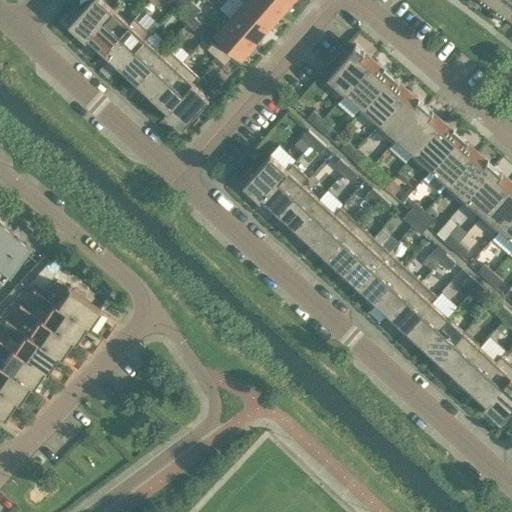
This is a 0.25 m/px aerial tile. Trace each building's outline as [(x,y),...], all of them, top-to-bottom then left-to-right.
[(77,5),(64,18),(85,37),(112,7),(104,0),(89,0),(81,9),(77,5)] [(200,8),(191,0),(184,8),(194,16),(200,8)] [(242,0),(225,0),(218,8),(229,17),(257,42),(271,25),(244,1),(242,0)] [(286,9),(276,0),(244,0),(244,1),(271,25),(286,9)] [(293,0),(276,0),(286,9),(293,0)] [(511,0),(496,0),(492,6),(499,11),(500,10),(511,19),(511,18),(511,0)] [(112,7),(85,37),(86,38),(89,36),(104,50),(129,22),(112,7)] [(129,22),(104,50),(120,65),(145,37),(145,38),(151,32),(150,31),(158,22),(142,8),(129,22)] [(184,8),(178,15),(187,23),(194,16),(184,8)] [(194,16),(187,23),(196,31),(203,24),(194,16)] [(229,17),(215,34),(242,58),(257,42),(229,17)] [(145,37),(120,65),(136,79),(166,46),(166,45),(160,51),(145,38),(145,37)] [(216,56),(222,49),(213,41),(207,48),(216,56)] [(348,52),(343,48),(333,59),(338,63),(328,75),(345,90),(372,60),(362,52),(363,51),(355,44),(348,52)] [(166,46),(136,79),(152,94),(183,61),(166,46)] [(225,64),(231,57),(222,49),(216,56),(225,64)] [(372,60),(345,90),(362,105),(389,74),(384,69),(383,70),(372,60)] [(183,61),(152,94),(167,108),(165,110),(166,112),(193,82),(199,76),(183,61)] [(389,74),(362,105),(379,120),(406,90),(397,82),(398,81),(389,74)] [(193,82),(166,112),(187,131),(199,117),(195,113),(210,97),(193,82)] [(406,90),(379,120),(380,121),(375,126),(392,140),(424,104),(418,99),(417,100),(406,90)] [(394,142),(389,147),(406,162),(415,151),(414,150),(440,120),(431,112),(432,111),(424,104),(392,140),(394,142)] [(316,125),(323,118),(314,110),(307,117),(316,125)] [(332,126),(323,118),(316,125),(325,133),(332,126)] [(440,120),(414,150),(431,166),(459,135),(453,129),(452,131),(440,120)] [(317,137),(308,128),(301,136),(310,144),(317,137)] [(459,135),(431,166),(448,181),(475,151),(466,143),(467,142),(459,135)] [(317,137),(310,144),(319,152),(325,145),(317,137)] [(348,140),(341,147),(350,156),(357,148),(348,140)] [(366,156),(357,148),(350,156),(359,164),(366,156)] [(475,151),(448,181),(449,182),(445,187),(461,201),(493,165),(487,160),(486,161),(475,151)] [(251,165),(238,178),(259,198),(287,168),(271,153),(256,169),(251,165)] [(349,166),(340,157),(333,165),(342,173),(349,166)] [(287,168),(259,198),(260,199),(263,196),(278,210),(308,177),(292,162),(287,168)] [(493,165),(461,201),(464,203),(468,198),(482,211),(509,181),(500,173),(501,172),(493,165)] [(349,166),(342,173),(351,181),(358,173),(349,166)] [(382,171),(375,178),(384,186),(391,179),(382,171)] [(308,177),(278,210),(294,225),(319,197),(304,184),(309,178),(308,177)] [(400,187),(391,179),(384,186),(393,194),(400,187)] [(511,183),(509,181),(482,211),(500,226),(511,212),(511,183)] [(381,195),(372,187),(365,194),(375,202),(381,195)] [(381,195),(375,202),(383,210),(390,203),(381,195)] [(319,197),(294,225),(310,239),(340,206),(335,212),(319,197)] [(416,201),(409,209),(418,217),(425,210),(416,201)] [(340,206),(310,239),(326,254),(356,221),(340,206)] [(404,215),(402,216),(412,225),(418,217),(409,209),(404,215)] [(425,210),(418,217),(427,225),(434,218),(425,210)] [(511,212),(500,226),(511,237),(511,212)] [(418,217),(412,225),(421,233),(422,231),(427,225),(418,217)] [(356,221),(326,254),(342,269),(373,236),(356,221)] [(0,245),(12,232),(0,222),(0,245)] [(12,232),(0,245),(0,279),(28,247),(16,236),(15,238),(10,234),(12,233),(12,232)] [(450,233),(443,240),(453,248),(459,241),(450,233)] [(373,236),(342,269),(358,284),(389,251),(373,236)] [(459,241),(453,248),(461,256),(468,249),(459,241)] [(440,261),(446,253),(437,245),(430,252),(440,261)] [(389,251),(358,284),(374,299),(405,266),(389,251)] [(448,269),(455,261),(446,253),(440,261),(448,269)] [(484,264),(478,271),(487,279),(493,272),(484,264)] [(405,266),(374,299),(390,314),(421,281),(405,266)] [(493,272),(487,279),(496,287),(502,280),(493,272)] [(479,282),(470,274),(463,282),(472,290),(479,282)] [(421,281),(390,314),(406,329),(431,301),(437,295),(421,281)] [(479,282),(472,290),(481,298),(488,290),(479,282)] [(49,300),(55,304),(83,324),(86,325),(98,307),(70,288),(63,298),(54,292),(49,300)] [(431,301),(406,329),(422,343),(448,316),(457,305),(441,291),(437,295),(431,301)] [(504,319),(511,311),(502,303),(495,311),(504,319)] [(72,341),(83,324),(55,304),(49,313),(40,307),(34,315),(44,321),(69,339),(72,341)] [(448,316),(422,343),(439,358),(464,331),(448,316)] [(24,332),(30,336),(55,354),(58,355),(69,339),(44,321),(38,330),(29,324),(24,332)] [(464,331),(439,358),(455,373),(480,346),(464,331)] [(480,346),(455,373),(471,388),(501,355),(506,350),(490,335),(480,346)] [(44,371),(55,354),(30,336),(24,346),(15,339),(9,347),(16,352),(41,369),(44,371)] [(0,355),(0,365),(1,367),(27,384),(29,386),(41,369),(16,352),(9,361),(1,355),(0,355)] [(511,364),(501,355),(471,388),(486,402),(483,404),(484,405),(511,376),(511,375),(511,364)] [(15,401),(27,384),(1,367),(0,368),(0,390),(13,399),(15,401)] [(511,375),(511,376),(484,405),(505,424),(511,416),(511,375)] [(0,415),(1,416),(13,399),(0,390),(0,415)]
